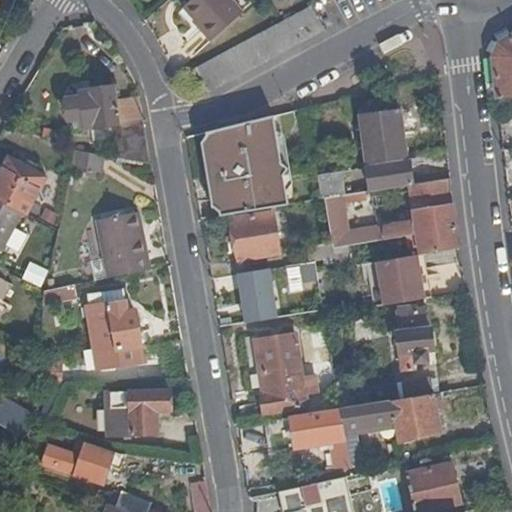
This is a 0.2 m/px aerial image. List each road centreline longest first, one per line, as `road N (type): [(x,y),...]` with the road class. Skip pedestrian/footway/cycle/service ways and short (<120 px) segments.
road 1 (residential): [(167,121),(227,511)]
road 2 (tertiary): [(468,2),(466,67),(511,383)]
road 3 (residential): [(167,121),(220,108),(433,0)]
road 4 (residential): [(94,0),(148,62),(167,121)]
